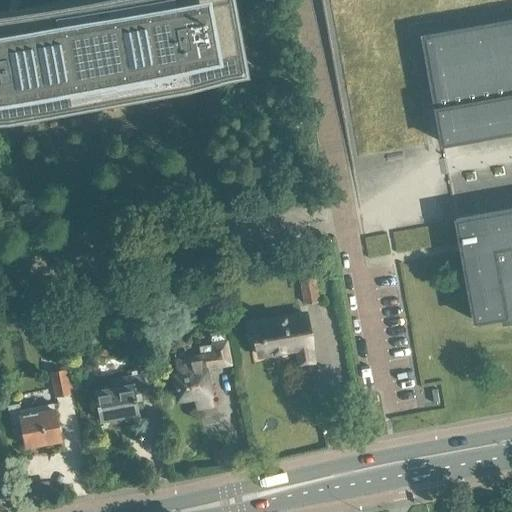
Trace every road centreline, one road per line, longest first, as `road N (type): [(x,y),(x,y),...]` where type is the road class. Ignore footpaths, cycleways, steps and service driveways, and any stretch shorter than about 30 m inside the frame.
road 1 (unclassified): [(305,0),(346,213)]
road 2 (primary): [(224,502),(413,460)]
